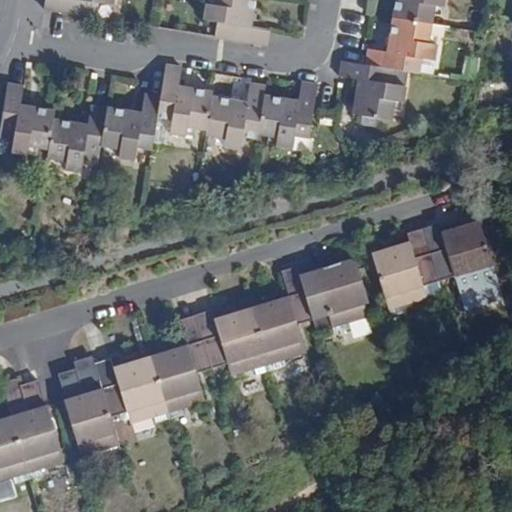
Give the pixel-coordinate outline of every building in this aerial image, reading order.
[(45,0),(44,9),(97,18),(97,17),(100,3),(113,5),(113,0),(45,0)] [(255,0),(216,0),(216,5),(207,4),(205,20),(218,22),(215,37),(268,46),(271,31),(271,30),(252,27),(255,0)] [(396,0),(393,18),(432,24),(435,6),(443,7),(444,0),(396,0)] [(395,70),(419,73),(421,59),(434,61),(437,45),(428,43),(431,24),(432,24),(393,18),(388,52),(369,49),(369,50),(366,65),(395,70)] [(343,61),(340,77),(359,80),(353,114),(363,115),(376,118),(392,120),(395,101),(403,103),(406,86),(393,85),(395,70),(366,65),(343,61)] [(161,97),(158,117),(173,120),(171,133),(186,136),(188,127),(207,130),(213,97),(214,92),(179,86),(182,67),(166,65),(161,97)] [(265,95),(258,134),(278,137),(276,146),(293,148),(295,135),(309,138),(315,108),(315,107),(318,85),(302,82),(299,101),(265,95)] [(4,108),(0,133),(0,136),(14,139),(12,152),(28,155),(30,146),(49,149),(54,119),(55,111),(21,105),(24,86),(23,86),(8,83),(6,96),(4,108)] [(207,130),(206,135),(226,138),(225,147),(241,150),(243,136),(258,139),(258,134),(265,95),(266,85),(251,83),(250,83),(247,102),(213,97),(207,130)] [(138,147),(153,150),(158,117),(161,97),(146,94),(145,94),(142,113),(108,107),(107,108),(101,146),(122,149),(120,158),(135,160),(138,147)] [(49,149),(48,158),(67,161),(66,169),(82,172),(84,159),(99,161),(101,146),(107,108),(93,106),(91,105),(88,125),(54,119),(49,149)] [(376,118),(363,115),(361,123),(375,125),(376,118)] [(511,276),(511,270),(495,224),(482,228),(480,220),(441,232),(446,248),(431,253),(439,281),(455,276),(459,288),(482,281),(497,277),(498,281),(511,276)] [(436,225),(424,228),(431,253),(446,248),(441,232),(439,224),(436,225)] [(431,253),(424,228),(408,233),(410,241),(415,258),(431,253)] [(415,258),(410,241),(372,253),(389,309),(404,305),(427,297),(424,286),(439,281),(431,253),(415,258)] [(313,319),(317,332),(335,326),(349,322),(368,317),(362,297),(366,296),(356,263),(351,259),(315,270),(300,275),(305,291),(313,319)] [(312,262),(297,266),(300,275),(315,270),(312,262)] [(282,271),(290,296),(305,291),(300,275),(297,266),(282,271)] [(499,284),(498,281),(497,277),(482,281),(483,288),(497,284),(499,284)] [(297,324),(313,319),(305,291),(290,296),(252,307),(269,363),(283,359),(306,352),(297,324)] [(404,305),(389,309),(391,317),(393,316),(393,315),(406,312),(404,305)] [(204,340),(212,368),(228,363),(232,375),(255,368),(269,363),(252,307),(214,319),(219,335),(204,340)] [(196,315),(204,340),(219,335),(214,319),(212,311),(197,315),(196,315)] [(189,344),(204,340),(196,315),(182,320),(189,344)] [(349,322),(335,326),(336,333),(350,328),(349,322)] [(197,373),(212,368),(204,340),(189,344),(151,356),(168,412),(182,408),(205,401),(197,373)] [(100,380),(95,365),(93,356),(75,362),(77,368),(84,394),(90,392),(88,384),(100,380)] [(131,423),(154,417),(168,412),(151,356),(113,367),(111,360),(110,360),(95,365),(100,380),(102,388),(111,416),(121,413),(127,412),(129,417),(131,423)] [(269,363),(271,371),(272,371),(272,370),(286,366),(283,359),(269,363)] [(270,371),(271,371),(269,363),(255,368),(257,375),(270,371)] [(82,456),(104,449),(120,445),(111,416),(102,388),(90,392),(84,394),(77,368),(58,374),(66,399),(64,400),(69,416),(65,417),(68,427),(72,426),(82,456)] [(25,402),(20,385),(18,378),(2,383),(10,407),(25,402)] [(46,406),(38,380),(20,385),(25,402),(28,411),(11,416),(28,473),(42,469),(65,462),(48,405),(46,406)] [(168,412),(170,420),(172,419),(171,418),(184,415),(182,408),(168,412)] [(169,420),(170,420),(168,412),(154,417),(156,423),(169,419),(169,420)] [(10,416),(0,419),(0,481),(13,477),(28,473),(11,416),(10,416)] [(120,452),(122,452),(120,445),(104,449),(106,456),(120,452)] [(28,473),(30,479),(31,479),(44,475),(42,469),(28,473)] [(29,480),(30,479),(28,473),(13,477),(15,483),(29,480)]
